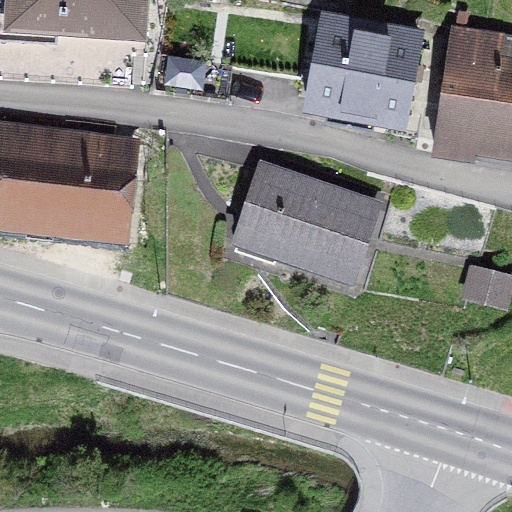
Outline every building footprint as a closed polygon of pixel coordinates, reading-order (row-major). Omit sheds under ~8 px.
[(134,0),(14,0),(12,25),(132,34),(134,0)] [(371,119),(402,126),(416,50),(317,31),(303,107),(326,111),(323,125),(368,134),(371,119)] [(511,43),(450,34),(433,145),(469,150),(469,152),(511,158),(511,43)] [(220,68),(155,59),(149,95),(216,105),(220,68)] [(0,228),(124,243),(132,158),(122,157),(124,142),(61,135),(59,149),(0,142),(0,228)] [(234,244),(349,283),(372,211),(258,172),(234,244)] [(511,301),(511,292),(475,282),(467,308),(507,320),(511,301)]
